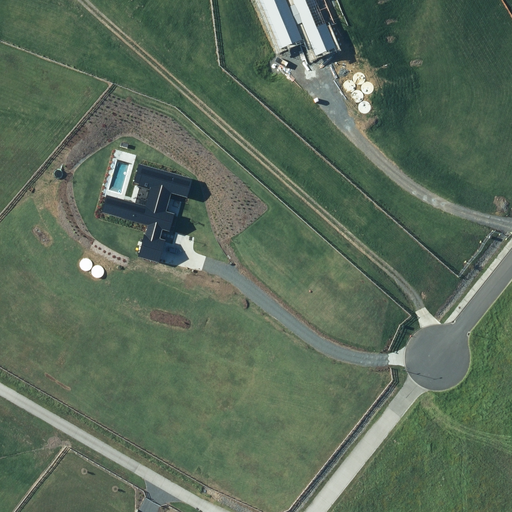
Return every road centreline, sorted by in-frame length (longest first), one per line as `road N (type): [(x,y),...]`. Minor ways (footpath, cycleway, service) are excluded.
road 1 (residential): [(511,263),(316,511)]
road 2 (residential): [(210,511),(0,389)]
